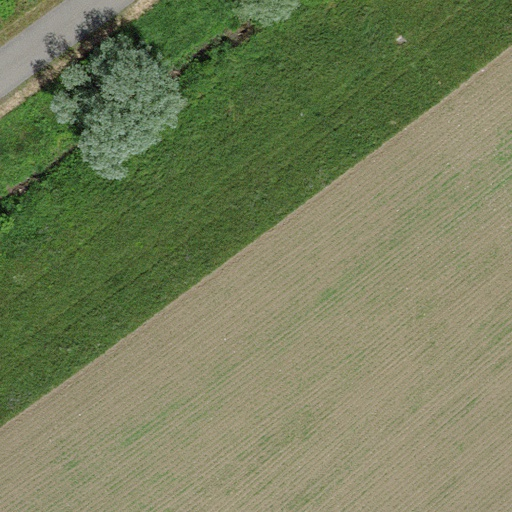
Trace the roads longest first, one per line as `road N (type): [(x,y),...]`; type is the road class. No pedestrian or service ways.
road 1 (track): [(426,0),(0,327)]
road 2 (unclassified): [(0,77),(105,0)]
